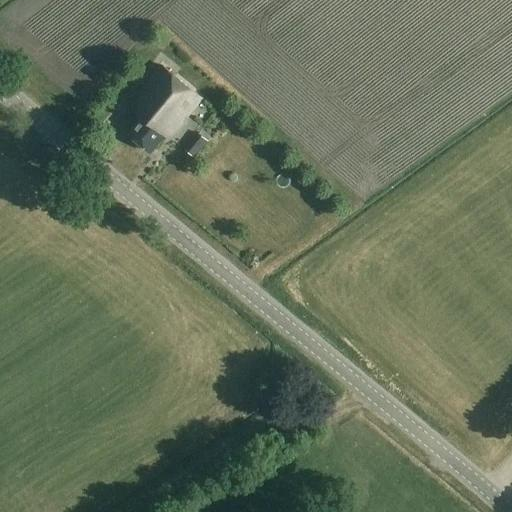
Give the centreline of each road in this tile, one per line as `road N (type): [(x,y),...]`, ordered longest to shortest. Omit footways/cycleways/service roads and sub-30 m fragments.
road 1 (tertiary): [(491,511),(0,101)]
road 2 (track): [(359,402),(303,429),(258,439),(148,511)]
